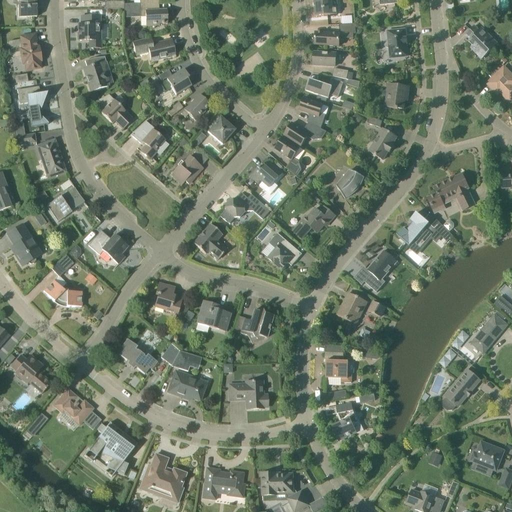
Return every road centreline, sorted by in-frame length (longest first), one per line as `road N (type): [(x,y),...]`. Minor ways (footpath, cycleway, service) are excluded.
road 1 (residential): [(161,253),(81,167),(54,0)]
road 2 (residential): [(304,426),(256,435),(191,432),(151,416),(78,365)]
road 3 (residential): [(309,311),(430,147)]
road 4 (residential): [(265,133),(203,76),(186,42),(181,0)]
road 5 (residential): [(309,311),(266,291),(205,279),(161,253)]
road 6 (residential): [(161,253),(265,133)]
road 7 (residential): [(78,365),(161,253)]
road 8 (residential): [(265,133),(291,78),(297,0)]
